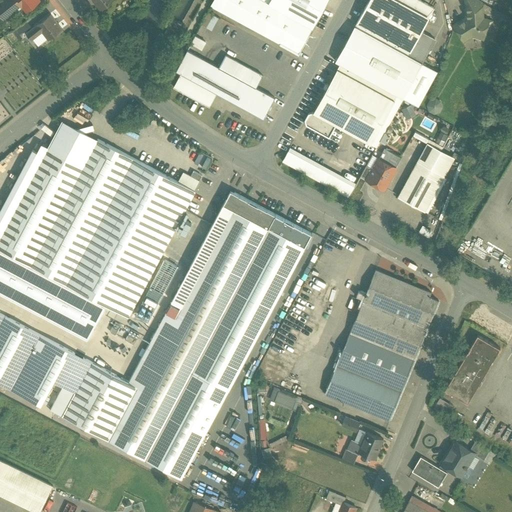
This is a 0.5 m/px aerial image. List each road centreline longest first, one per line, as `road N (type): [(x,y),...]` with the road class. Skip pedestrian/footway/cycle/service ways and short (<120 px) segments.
road 1 (residential): [(469,279),(371,511)]
road 2 (residential): [(256,165),(469,279)]
road 3 (residential): [(256,165),(346,0)]
road 4 (residential): [(112,56),(157,103),(256,165)]
road 5 (residential): [(112,56),(0,138)]
